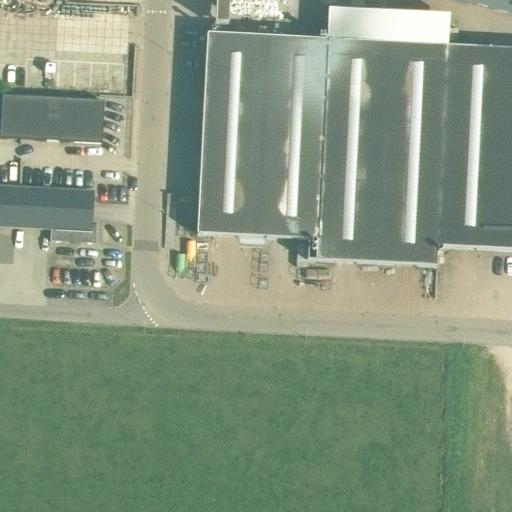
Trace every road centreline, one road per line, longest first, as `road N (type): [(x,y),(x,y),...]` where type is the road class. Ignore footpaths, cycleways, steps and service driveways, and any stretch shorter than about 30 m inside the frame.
road 1 (unclassified): [(511,337),(147,318)]
road 2 (unclassified): [(147,318),(160,0)]
road 3 (unclassified): [(0,311),(147,318)]
